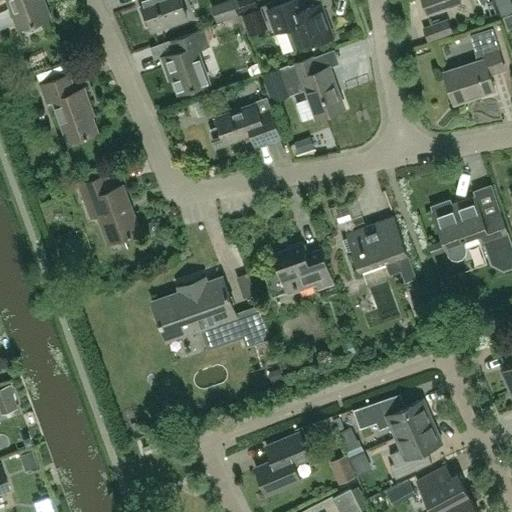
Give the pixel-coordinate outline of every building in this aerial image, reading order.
[(10,0),(21,28),(51,17),(45,0),(10,0)] [(143,0),(154,30),(188,18),(181,0),(143,0)] [(232,0),(229,0),(211,7),(217,24),(238,16),(232,0)] [(256,0),(237,0),(242,12),(259,7),(256,0)] [(304,0),(292,0),(275,6),(266,10),(274,33),(292,26),(300,49),(332,38),(319,3),(307,7),(304,0)] [(423,0),(429,14),(449,7),(448,1),(451,0),(423,0)] [(495,0),(501,16),(511,12),(511,4),(510,0),(495,0)] [(260,8),(243,14),(250,36),(268,30),(260,8)] [(447,19),(422,28),(428,43),(453,34),(447,19)] [(202,29),(202,30),(172,41),(176,52),(163,56),(168,70),(171,69),(180,93),(209,83),(198,51),(209,47),(205,39),(217,34),(214,25),(202,29)] [(483,52),(485,59),(445,72),(455,103),(471,97),(471,95),(481,92),(482,94),(496,89),(491,74),(506,69),(498,47),(483,52)] [(315,56),(290,65),(289,63),(266,71),(267,75),(265,75),(273,95),(283,90),(278,77),(292,72),(298,88),(306,85),(317,117),(345,108),(330,66),(319,69),(315,56)] [(69,76),(41,86),(47,104),(55,101),(69,143),(89,136),(88,134),(98,131),(89,108),(92,107),(85,88),(75,92),(69,76)] [(210,97),(193,102),(198,117),(215,112),(210,97)] [(217,117),(220,126),(211,129),(218,146),(252,134),(257,145),(267,142),(275,161),(288,156),(281,137),(267,99),(217,117)] [(107,175),(81,185),(77,186),(90,220),(99,216),(109,243),(140,231),(123,185),(113,189),(107,175)] [(476,196),(452,204),(451,200),(433,206),(450,255),(453,259),(459,258),(464,255),(465,250),(461,240),(480,234),(483,244),(486,243),(493,263),(504,268),(511,265),(511,244),(499,208),(482,214),(476,196)] [(395,216),(346,233),(360,272),(408,255),(395,216)] [(432,255),(447,251),(444,240),(429,245),(432,255)] [(274,254),(279,271),(265,276),(273,297),(287,292),(288,294),(316,284),(318,290),(335,284),(323,249),(307,255),(303,244),(274,254)] [(187,289),(153,301),(167,341),(201,329),(209,348),(243,336),(247,347),(272,338),(260,305),(236,313),(223,277),(201,284),(199,279),(186,284),(187,289)] [(422,294),(411,298),(417,315),(428,310),(422,294)] [(279,364),(282,374),(288,372),(285,362),(279,364)] [(511,389),(511,388),(511,363),(501,368),(511,389)] [(278,369),(265,373),(269,384),(281,380),(278,369)] [(396,437),(433,420),(423,399),(396,410),(391,396),(353,409),(362,429),(377,422),(380,429),(391,424),(396,437)] [(328,418),(316,423),(319,432),(332,427),(328,418)] [(433,420),(396,437),(402,449),(391,454),(395,463),(390,465),(396,478),(422,467),(416,454),(442,442),(433,420)] [(279,458),(256,467),(267,493),(301,479),(294,464),(310,457),(300,432),(273,443),(279,458)] [(359,439),(344,445),(349,456),(363,450),(359,439)] [(20,455),(23,465),(32,462),(28,452),(20,455)] [(346,454),(329,462),(339,483),(355,476),(346,454)] [(0,491),(9,488),(0,464),(0,491)] [(434,511),(435,511),(469,494),(458,474),(447,480),(441,468),(418,480),(424,492),(434,511)] [(408,478),(400,482),(408,497),(415,493),(408,478)] [(351,488),(334,497),(333,495),(308,508),(309,511),(362,511),(363,511),(351,488)] [(478,511),(469,494),(435,511),(478,511)] [(33,501),(36,511),(49,511),(53,511),(48,496),(33,501)] [(406,511),(400,500),(386,507),(388,511),(406,511)]
